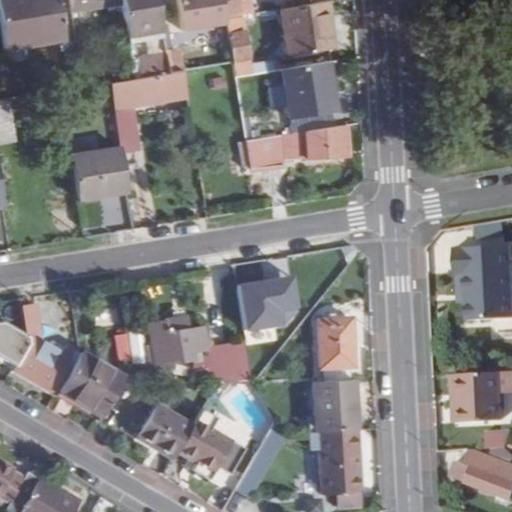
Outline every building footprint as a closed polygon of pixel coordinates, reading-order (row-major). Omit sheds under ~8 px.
[(0,0),(0,18),(6,49),(65,39),(57,0),(0,0)] [(121,5),(120,0),(69,0),(71,13),(121,5)] [(169,74),(156,0),(120,0),(134,80),(169,74)] [(156,0),(169,74),(183,72),(233,64),(225,20),(221,0),(156,0)] [(221,0),(225,20),(242,17),(252,15),(250,0),(221,0)] [(333,48),(326,4),(278,11),(286,56),(333,48)] [(252,74),(242,17),(225,20),(233,64),(235,77),(252,74)] [(334,111),(327,63),(281,70),(289,118),(334,111)] [(187,98),(183,72),(169,74),(134,80),(109,84),(120,149),(120,153),(138,150),(132,107),(187,98)] [(0,143),(13,141),(7,101),(0,101),(0,143)] [(242,138),(257,135),(252,114),(237,117),(242,138)] [(281,160),(348,156),(345,127),(246,142),(250,167),(282,163),(281,160)] [(126,192),(120,153),(120,149),(71,156),(78,200),(126,192)] [(511,318),(511,268),(510,244),(454,249),(456,275),(457,275),(464,274),(467,303),(468,321),(511,318)] [(464,274),(457,275),(459,303),(467,303),(464,274)] [(286,327),(283,307),(277,308),(273,286),(266,287),(265,281),(251,283),(252,289),(247,290),(254,332),(286,327)] [(56,396),(58,392),(76,361),(67,356),(73,347),(66,343),(63,347),(51,341),(48,345),(42,341),(36,306),(21,307),(26,338),(27,344),(14,365),(11,370),(56,396)] [(322,368),(352,367),(349,318),(316,320),(318,368),(322,368)] [(178,361),(192,359),(190,352),(205,350),(202,329),(189,331),(188,319),(148,325),(152,345),(145,346),(147,363),(178,359),(178,361)] [(0,356),(14,365),(27,344),(26,338),(0,322),(0,356)] [(131,358),(127,335),(115,337),(119,360),(131,358)] [(264,370),(259,341),(245,344),(252,385),(253,385),(264,370)] [(252,385),(245,344),(214,348),(219,379),(252,385)] [(78,350),(73,347),(67,356),(76,361),(79,355),(78,350)] [(214,348),(205,350),(210,377),(219,379),(214,348)] [(79,355),(76,361),(58,392),(100,417),(123,377),(82,352),(79,355)] [(322,368),(322,381),(350,380),(349,367),(322,368)] [(458,420),(504,418),(501,373),(456,375),(458,420)] [(316,433),(319,433),(357,431),(354,379),(350,380),(322,381),(313,382),(316,433)] [(173,459),(176,453),(192,426),(156,405),(136,437),(173,459)] [(218,420),(202,411),(192,426),(176,453),(194,463),(190,469),(209,480),(216,467),(230,474),(244,449),(212,429),(218,420)] [(357,431),(319,433),(319,452),(323,452),(325,493),(360,492),(357,431)] [(492,448),(494,448),(508,447),(511,436),(511,433),(491,434),(492,448)] [(279,444),(267,436),(235,492),(246,498),(279,444)] [(511,452),(508,447),(494,448),(492,453),(511,460),(511,452)] [(511,495),(511,466),(472,451),(467,465),(457,461),(451,476),(510,500),(511,495)] [(0,497),(9,503),(23,479),(0,464),(0,497)] [(28,473),(23,479),(9,503),(3,511),(73,511),(79,502),(28,473)]
